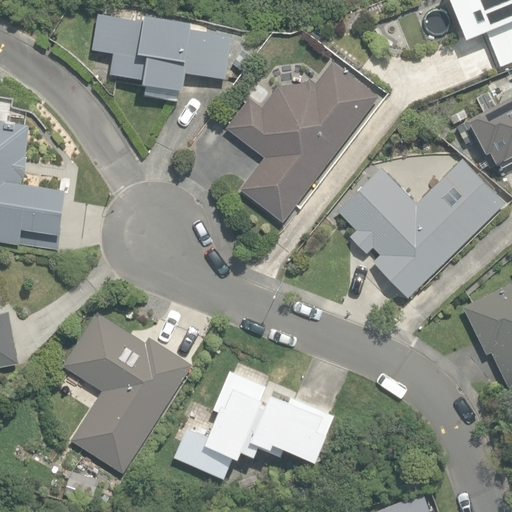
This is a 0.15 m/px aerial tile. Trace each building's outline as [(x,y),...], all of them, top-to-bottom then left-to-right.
[(511,0),(456,0),(472,40),(490,33),(503,67),(511,63),(511,0)] [(149,22),(101,14),(95,50),(117,53),(113,74),(150,80),(147,96),(183,102),(184,90),(188,90),(191,73),(228,79),(235,36),(196,29),(197,23),(150,15),(149,22)] [(242,189),(285,222),(382,96),(335,61),(318,84),(311,78),(308,83),(279,86),(264,107),(251,97),(228,129),(266,158),(242,189)] [(511,98),(467,122),(486,158),(494,153),(501,165),(502,164),(505,169),(511,165),(511,98)] [(0,240),(61,248),(69,190),(25,184),(32,127),(0,122),(0,240)] [(375,262),(411,297),(507,202),(464,158),(419,204),(383,167),(339,210),(358,231),(352,237),(369,254),(375,248),(382,255),(375,262)] [(511,283),(465,307),(489,355),(493,353),(511,388),(511,387),(511,283)] [(0,370),(3,370),(3,367),(21,363),(10,314),(0,313),(0,370)] [(73,439),(126,473),(195,365),(153,338),(148,346),(99,315),(67,366),(105,390),(73,439)] [(269,387),(231,368),(217,409),(214,437),(191,428),(177,459),(226,479),(238,458),(242,459),(269,387)] [(291,400),(276,395),(257,441),(277,450),(280,444),(321,461),(336,415),(292,397),(291,400)]
